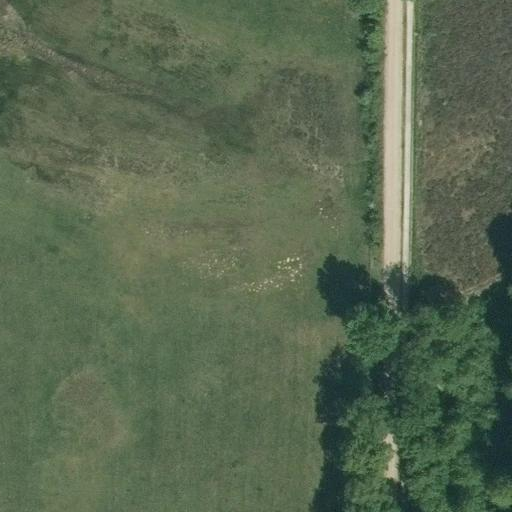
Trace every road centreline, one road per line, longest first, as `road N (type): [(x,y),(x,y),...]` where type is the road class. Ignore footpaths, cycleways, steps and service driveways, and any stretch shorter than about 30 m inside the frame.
road 1 (track): [(393,0),(392,360)]
road 2 (track): [(392,360),(390,511)]
